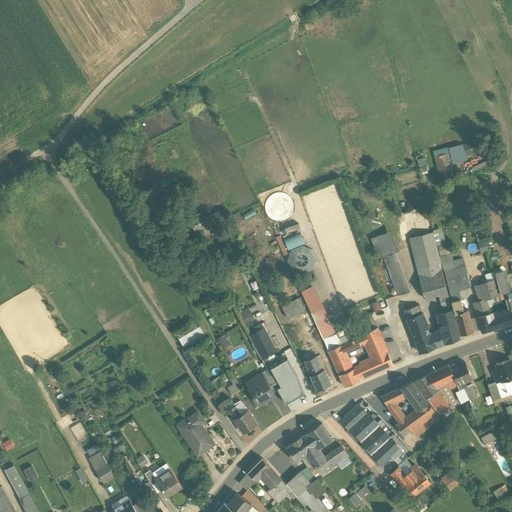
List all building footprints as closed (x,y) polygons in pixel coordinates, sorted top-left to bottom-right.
[(486,152),(470,155),(472,165),(488,162),(486,152)] [(455,165),(441,168),(445,184),(459,181),(455,165)] [(434,234),(440,259),(451,256),(449,246),(445,247),(441,231),(433,233),(434,234)] [(303,234),(283,242),(287,253),(307,245),(303,234)] [(375,240),(382,259),(394,255),(398,254),(391,234),(375,240)] [(434,234),(410,240),(418,271),(440,265),(440,266),(441,266),(440,259),(434,234)] [(282,239),(278,240),(283,256),(287,255),(282,239)] [(312,247),(289,254),(294,271),(317,265),(312,247)] [(409,294),(394,255),(382,259),(397,298),(409,294)] [(443,268),(446,281),(453,279),(451,273),(463,270),(465,276),(467,276),(463,261),(451,264),(451,266),(443,268)] [(440,265),(418,271),(419,278),(442,272),(440,266),(440,265)] [(453,279),(446,281),(449,295),(458,292),(471,288),(467,276),(465,276),(463,270),(451,273),(453,279)] [(442,272),(419,278),(425,300),(448,295),(442,272)] [(504,273),(495,275),(497,282),(501,296),(510,294),(504,273)] [(497,282),(489,285),(494,300),(502,297),(501,296),(497,282)] [(489,285),(476,289),(481,304),(486,302),(494,300),(489,285)] [(313,289),(302,295),(330,357),(342,351),(313,289)] [(458,292),(449,295),(452,305),(461,303),(458,292)] [(303,313),(298,302),(282,310),(287,320),(303,313)] [(481,304),(474,306),(479,319),(490,316),(486,302),(481,304)] [(461,303),(452,305),(455,316),(463,314),(462,310),(461,303)] [(420,307),(404,313),(408,322),(423,316),(420,307)] [(248,311),(239,316),(245,327),(254,323),(248,311)] [(453,313),(438,317),(442,333),(431,337),(423,316),(408,322),(420,355),(460,340),(453,313)] [(463,314),(455,316),(460,337),(474,334),(468,313),(463,314)] [(511,318),(511,314),(499,319),(501,329),(511,325),(511,318)] [(479,319),(478,319),(482,334),(494,331),(491,322),(490,316),(479,319)] [(499,319),(491,322),(494,331),(501,329),(499,319)] [(197,326),(176,339),(184,353),(206,340),(197,326)] [(376,330),(362,336),(364,341),(365,343),(379,337),(376,330)] [(275,354),(263,331),(249,339),(261,362),(275,354)] [(362,336),(340,346),(342,351),(343,353),(352,349),(351,346),(364,341),(362,336)] [(371,360),(364,363),(365,365),(359,368),(365,380),(392,368),(379,337),(365,343),(369,352),(367,353),(371,360)] [(224,339),(218,343),(222,351),(229,347),(224,339)] [(342,351),(330,357),(334,367),(347,361),(343,353),(342,351)] [(140,368),(133,356),(127,360),(134,371),(140,368)] [(302,391),(298,379),(287,361),(271,371),(275,380),(281,389),(277,391),(286,406),(304,396),(302,391)] [(347,361),(334,367),(345,389),(357,383),(352,371),(347,361)] [(511,363),(511,362),(497,367),(503,384),(511,380),(511,363)] [(465,364),(450,371),(455,381),(457,387),(458,387),(464,384),(472,381),(465,364)] [(449,367),(435,374),(442,386),(443,387),(449,384),(455,381),(450,371),(449,367)] [(359,368),(352,371),(357,383),(365,380),(359,368)] [(322,373),(309,378),(316,394),(330,388),(323,372),(322,373)] [(275,380),(269,376),(267,373),(261,377),(272,394),(277,391),(281,389),(275,380)] [(232,374),(227,378),(232,388),(227,391),(231,398),(242,391),(232,374)] [(435,374),(415,383),(427,401),(428,401),(439,394),(436,390),(443,387),(442,386),(435,374)] [(261,377),(246,386),(259,407),(274,398),(272,394),(261,377)] [(223,378),(210,386),(213,393),(227,384),(223,378)] [(511,380),(503,384),(497,386),(502,399),(511,395),(511,380)] [(455,381),(449,384),(452,390),(457,387),(455,381)] [(429,405),(413,384),(401,390),(407,399),(417,413),(418,413),(429,405)] [(497,384),(488,387),(494,402),(502,399),(497,386),(497,384)] [(472,386),(466,389),(464,391),(469,402),(477,399),(472,386)] [(401,390),(394,393),(399,403),(407,399),(401,390)] [(381,400),(387,409),(398,422),(403,419),(393,405),(399,403),(394,393),(381,400)] [(439,394),(428,401),(427,401),(439,417),(449,410),(439,394)] [(429,405),(418,413),(417,413),(405,421),(404,422),(411,433),(412,433),(416,438),(432,426),(428,421),(436,415),(429,405)] [(341,423),(349,432),(366,417),(367,417),(358,408),(341,423)] [(235,409),(229,413),(235,422),(240,418),(235,409)] [(235,422),(234,422),(243,436),(256,427),(247,413),(240,418),(235,422)] [(198,414),(186,422),(188,426),(180,431),(198,457),(214,446),(201,426),(205,424),(198,414)] [(366,417),(349,432),(354,437),(355,436),(362,443),(379,428),(373,421),(372,423),(366,417)] [(400,425),(396,428),(405,438),(411,433),(404,422),(400,425)] [(322,426),(308,436),(313,444),(311,446),(316,453),(317,452),(332,442),(322,426)] [(367,452),(372,457),(389,441),(384,435),(385,434),(379,428),(362,443),(369,451),(367,452)] [(308,436),(286,451),(295,464),(301,460),(306,457),(309,461),(319,454),(317,452),(316,453),(311,446),(313,444),(308,436)] [(372,457),(382,467),(391,459),(394,462),(402,455),(389,441),(372,457)] [(17,458),(12,448),(6,451),(12,461),(17,458)] [(342,448),(335,453),(337,457),(341,463),(347,459),(349,458),(342,448)] [(319,454),(309,461),(313,466),(316,471),(326,464),(319,454)] [(100,455),(90,461),(97,473),(107,466),(100,455)] [(309,461),(306,457),(301,460),(307,469),(313,466),(309,461)] [(326,464),(316,471),(321,477),(337,466),(341,463),(337,457),(326,464)] [(143,459),(136,463),(140,469),(147,465),(143,459)] [(341,463),(337,466),(340,470),(350,463),(347,459),(341,463)] [(270,470),(262,461),(254,469),(261,477),(270,470)] [(404,463),(397,469),(399,471),(399,470),(400,472),(407,466),(404,463)] [(107,466),(97,473),(104,485),(114,478),(107,466)] [(313,466),(307,469),(311,474),(316,471),(313,466)] [(37,511),(30,497),(14,468),(4,473),(19,501),(19,502),(23,511),(37,511)] [(255,483),(261,477),(254,469),(248,475),(255,483)] [(418,469),(411,474),(416,480),(423,474),(418,469)] [(39,480),(34,470),(27,473),(32,483),(39,480)] [(270,470),(261,477),(272,490),(281,482),(270,470)] [(399,471),(392,475),(400,484),(406,478),(400,472),(399,470),(399,471)] [(436,480),(428,470),(423,474),(431,484),(436,480)] [(155,481),(154,481),(156,484),(166,499),(173,493),(172,491),(180,485),(170,471),(155,481)] [(443,478),(452,490),(461,484),(452,472),(443,478)] [(149,473),(144,476),(151,487),(156,484),(154,481),(155,481),(149,473)] [(311,487),(300,474),(294,479),(305,492),(311,487)] [(411,474),(400,484),(404,489),(416,480),(411,474)] [(416,480),(404,489),(412,499),(431,484),(423,474),(416,480)] [(255,483),(248,475),(239,485),(247,492),(249,491),(255,483)] [(305,492),(294,479),(286,487),(287,488),(297,499),(305,492)] [(272,490),(268,494),(273,500),(287,488),(286,487),(281,482),(272,490)] [(365,488),(358,495),(362,500),(370,493),(365,488)] [(509,494),(505,488),(494,494),(498,501),(509,494)] [(13,511),(1,489),(0,489),(0,511),(13,511)] [(350,500),(355,507),(361,502),(355,495),(350,500)] [(251,507),(237,496),(227,508),(231,511),(247,511),(250,508),(251,507)] [(134,511),(133,508),(130,503),(115,511),(134,511)]
